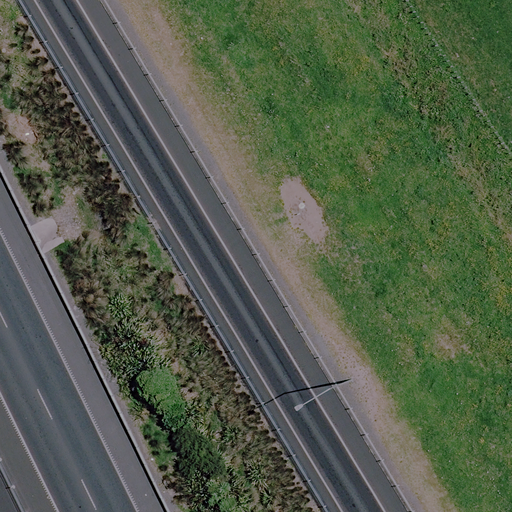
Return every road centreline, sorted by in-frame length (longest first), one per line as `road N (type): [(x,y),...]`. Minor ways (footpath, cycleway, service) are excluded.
road 1 (motorway): [(51,0),(358,511)]
road 2 (motorway): [(0,354),(73,511)]
